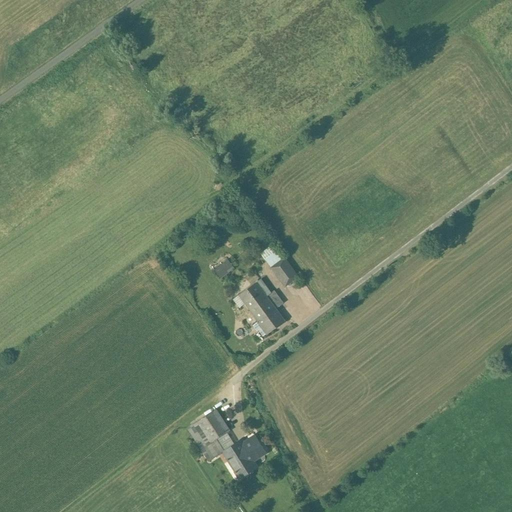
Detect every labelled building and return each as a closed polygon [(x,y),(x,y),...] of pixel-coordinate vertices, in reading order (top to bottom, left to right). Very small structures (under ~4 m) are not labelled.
[(274,266),(283,256),(271,245),(262,255),(274,266)] [(228,260),(214,270),(221,279),(234,269),(228,260)] [(285,265),(275,269),(279,276),(288,288),(297,281),(285,265)] [(256,285),(265,297),(270,293),(262,281),(258,284),(256,285)] [(257,282),(239,295),(240,297),(242,296),(249,306),(248,307),(259,321),(274,309),(265,297),(256,285),(258,284),(257,282)] [(265,297),(274,309),(283,303),(274,290),(270,293),(265,297)] [(274,309),(259,321),(267,332),(282,320),(274,309)] [(235,445),(227,432),(229,431),(216,411),(192,426),(203,443),(199,446),(209,462),(224,452),(235,445)] [(242,441),(224,452),(236,472),(235,472),(239,477),(239,476),(240,478),(257,468),(252,460),(265,452),(256,438),(245,446),(242,441)]
